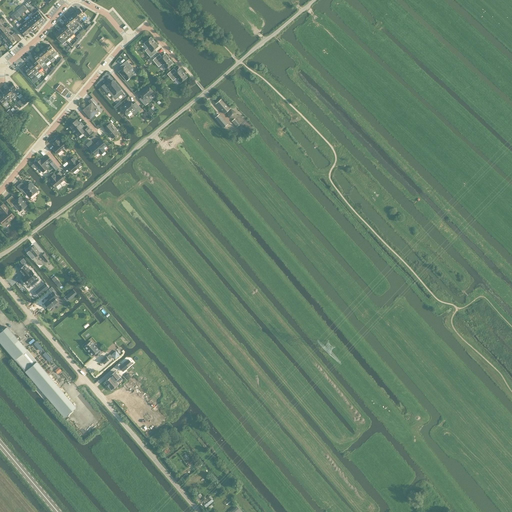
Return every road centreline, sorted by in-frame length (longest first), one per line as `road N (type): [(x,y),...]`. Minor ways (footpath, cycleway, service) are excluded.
road 1 (unclassified): [(0,255),(314,0)]
road 2 (tertiary): [(197,511),(0,279)]
